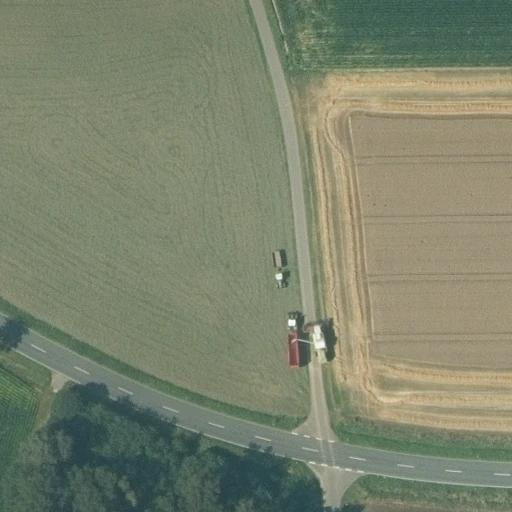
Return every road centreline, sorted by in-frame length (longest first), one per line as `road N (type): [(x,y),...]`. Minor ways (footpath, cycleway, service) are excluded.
road 1 (unclassified): [(254,0),(290,136),(326,454)]
road 2 (secondary): [(0,329),(159,406),(326,454)]
road 3 (secondary): [(326,454),(511,476)]
road 4 (track): [(23,511),(63,363)]
